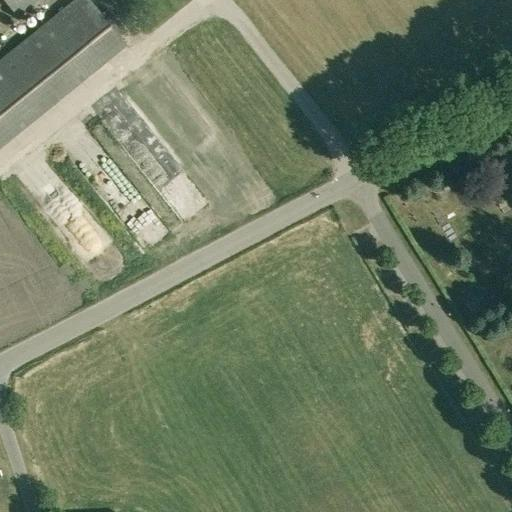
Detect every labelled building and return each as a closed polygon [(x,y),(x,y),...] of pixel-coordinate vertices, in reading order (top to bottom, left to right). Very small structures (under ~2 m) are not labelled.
[(71,0),(0,58),(0,148),(127,45),(90,0),(71,0)] [(3,0),(17,17),(37,0),(3,0)] [(126,219),(140,207),(130,195),(116,207),(126,219)] [(156,207),(136,221),(157,252),(177,239),(156,207)] [(369,252),(372,257),(378,254),(375,249),(369,252)]
